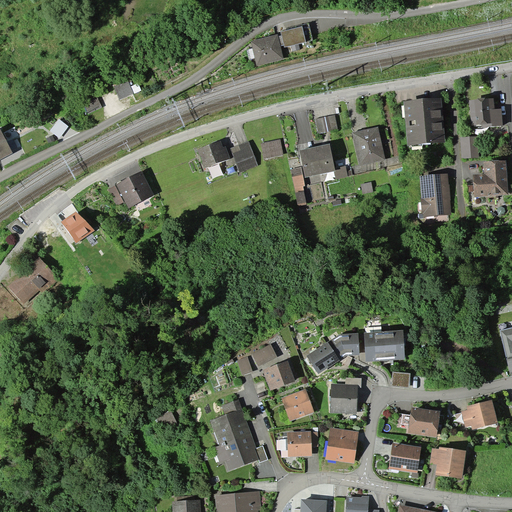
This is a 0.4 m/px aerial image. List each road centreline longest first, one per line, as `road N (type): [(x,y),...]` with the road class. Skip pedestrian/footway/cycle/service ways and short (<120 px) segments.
road 1 (residential): [(0,271),(77,188),(178,137),(383,84),(511,66)]
road 2 (residential): [(486,0),(272,21),(185,85),(0,182)]
road 3 (residential): [(511,382),(389,397),(372,415),(363,481)]
